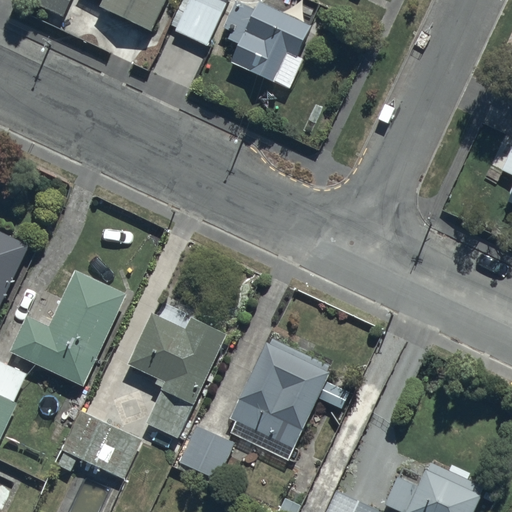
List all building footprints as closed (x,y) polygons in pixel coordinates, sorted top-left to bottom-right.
[(75,0),(25,0),(25,2),(65,21),(75,0)] [(106,0),(102,10),(153,35),(169,0),(106,0)] [(177,28),(175,32),(209,48),(230,0),(184,0),(172,26),(177,28)] [(300,0),(278,0),(273,12),(260,6),(257,12),(237,3),(225,30),(232,33),(228,42),(241,48),(233,66),(291,92),(304,63),(299,61),(313,29),(309,28),(318,8),(300,0)] [(511,154),(503,174),(511,177),(511,193),(507,205),(511,206),(511,154)] [(0,311),(30,249),(0,234),(0,311)] [(128,298),(77,274),(50,332),(29,322),(13,355),(86,389),(128,298)] [(229,339),(193,323),(189,332),(153,316),(129,367),(166,385),(147,425),(180,442),(229,339)] [(275,342),(271,349),(270,348),(233,421),(295,452),(332,378),(328,376),(331,370),(275,342)] [(29,379),(0,364),(0,446),(20,407),(16,405),(29,379)] [(142,442),(81,414),(56,467),(71,474),(78,460),(124,481),(142,442)] [(199,428),(181,465),(219,484),(237,447),(199,428)] [(400,480),(387,509),(393,511),(476,511),(486,491),(434,468),(424,491),(400,480)] [(377,511),(338,493),(328,511),(377,511)]
